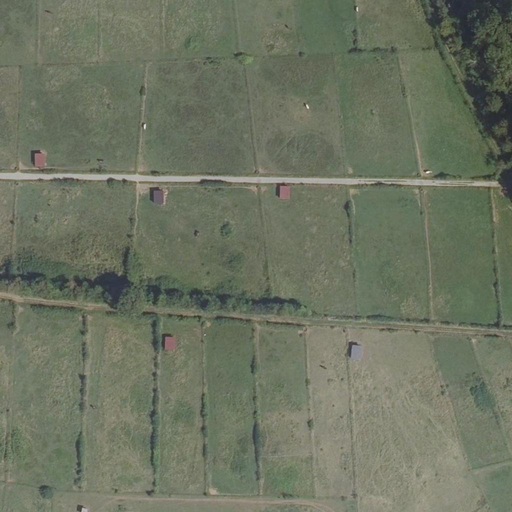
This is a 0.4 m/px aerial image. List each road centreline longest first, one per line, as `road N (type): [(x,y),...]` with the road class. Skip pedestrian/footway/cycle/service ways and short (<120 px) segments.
road 1 (track): [(0,295),(511,333)]
road 2 (track): [(482,183),(0,176)]
